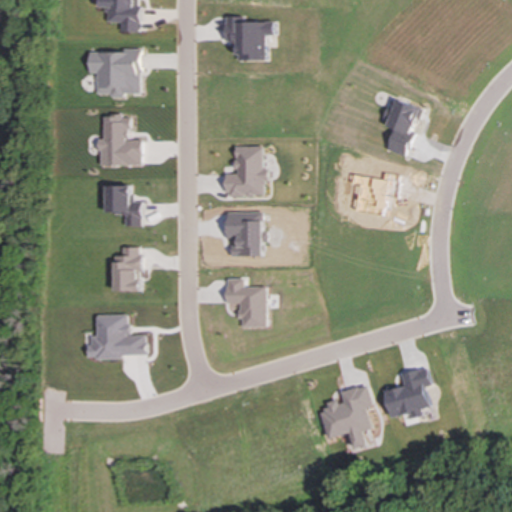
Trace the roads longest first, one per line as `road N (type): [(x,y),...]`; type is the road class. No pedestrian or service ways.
road 1 (residential): [(205,390),(188,311),(185,0)]
road 2 (residential): [(68,410),(132,411),(445,320)]
road 3 (residential): [(445,320),(437,183),(494,79),(511,63)]
